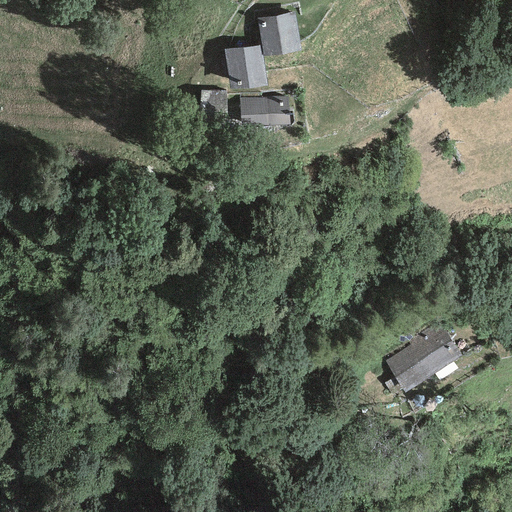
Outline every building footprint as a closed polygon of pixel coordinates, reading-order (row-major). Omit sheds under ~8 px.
[(293,5),(256,13),(263,47),(300,40),(293,5)] [(261,40),(224,45),(229,81),(266,76),(261,40)] [(227,90),(201,89),(200,122),(226,122),(227,90)] [(288,119),(286,92),(239,95),(240,122),(288,119)] [(441,319),(408,340),(409,342),(385,358),(404,387),(461,349),(441,319)]
